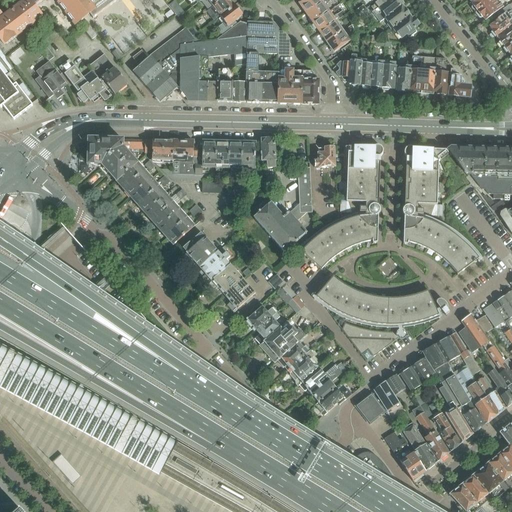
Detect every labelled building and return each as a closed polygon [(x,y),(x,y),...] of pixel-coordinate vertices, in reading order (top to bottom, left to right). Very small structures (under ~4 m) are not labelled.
[(0,40),(5,47),(42,19),(33,7),(35,6),(36,7),(44,0),(54,0),(74,27),(89,15),(92,20),(117,1),(116,0),(26,0),(3,18),(0,14),(0,40)] [(174,3),(177,1),(176,0),(170,0),(166,3),(171,11),(177,6),(174,3)] [(199,0),(208,10),(212,7),(221,0),(199,0)] [(208,10),(206,12),(213,21),(219,17),(232,7),(229,3),(229,1),(227,0),(221,0),(212,7),(208,10)] [(303,0),(298,4),(299,4),(299,5),(301,8),(305,14),(307,13),(322,3),(319,0),(303,0)] [(328,3),(331,1),(330,0),(325,0),(322,3),(307,13),(310,17),(309,19),(311,22),(313,22),(313,23),(328,12),(325,7),(328,4),(328,3)] [(398,0),(380,0),(371,8),(373,12),(372,13),(375,18),(380,14),(384,19),(385,19),(401,6),(403,5),(398,0)] [(473,0),(470,2),(473,5),(472,6),(472,7),(472,8),(475,13),(492,0),(473,0)] [(499,3),(497,5),(493,0),(492,0),(475,13),(479,18),(480,18),(481,18),(482,19),(483,18),(485,21),(503,8),(499,3)] [(511,3),(509,6),(508,5),(502,10),(505,14),(500,18),(500,19),(490,27),(492,30),(491,31),(492,32),(491,33),(491,34),(494,37),(495,38),(496,37),(511,25),(511,13),(510,12),(511,10),(511,3)] [(234,6),(234,5),(232,7),(219,17),(224,23),(218,28),(223,35),(228,32),(227,30),(229,28),(228,27),(235,22),(242,16),(238,11),(239,8),(237,6),(234,6)] [(363,6),(355,12),(357,16),(365,10),(363,6)] [(404,9),(404,10),(401,6),(385,19),(393,29),(409,17),(409,16),(409,14),(407,10),(404,9)] [(178,18),(184,13),(179,7),(173,12),(178,18)] [(360,19),(367,13),(365,10),(358,16),(360,19)] [(171,11),(164,16),(167,20),(174,15),(171,11)] [(336,22),(345,15),(342,11),(333,18),(328,12),(313,23),(314,24),(314,26),(315,28),(317,28),(321,33),(336,22)] [(413,19),(412,20),(409,17),(393,29),(392,30),(395,34),(396,33),(401,40),(406,36),(409,39),(416,34),(413,30),(419,26),(413,19)] [(278,54),(278,32),(278,30),(272,21),(247,21),(247,24),(246,37),(246,53),(258,54),(265,54),(278,54)] [(224,35),(218,40),(218,41),(246,37),(247,24),(240,23),(237,25),(235,22),(228,27),(229,28),(227,30),(228,32),(223,35),(224,35)] [(327,42),(342,32),(336,22),(321,33),(321,34),(320,35),(323,38),(324,38),(327,42)] [(86,23),(81,27),(91,40),(96,36),(86,23)] [(511,25),(496,37),(499,41),(499,42),(498,43),(501,47),(503,47),(503,46),(504,47),(511,40),(511,25)] [(66,37),(69,34),(64,27),(61,30),(66,37)] [(180,33),(190,45),(197,44),(192,37),(185,29),(180,33)] [(290,42),(283,32),(278,32),(278,54),(278,56),(290,57),(290,42)] [(333,53),(350,42),(342,32),(327,42),(326,43),(333,53)] [(180,33),(176,36),(183,46),(190,45),(180,33)] [(195,35),(192,37),(197,44),(201,43),(195,35)] [(176,36),(171,40),(179,50),(179,46),(183,46),(176,36)] [(196,102),(207,103),(208,75),(207,73),(208,58),(233,55),(235,69),(245,67),(246,53),(246,37),(218,41),(215,41),(201,43),(197,44),(196,102)] [(179,50),(171,40),(166,44),(174,54),(179,50)] [(511,40),(504,47),(503,48),(503,49),(506,53),(507,53),(508,52),(511,56),(511,54),(511,40)] [(49,62),(54,58),(43,44),(38,48),(49,62)] [(166,44),(162,47),(170,57),(171,56),(174,54),(166,44)] [(196,102),(197,44),(190,45),(183,46),(179,46),(179,50),(174,54),(171,56),(180,66),(179,89),(180,92),(188,102),(196,102)] [(342,54),(351,48),(349,45),(341,51),(342,54)] [(162,47),(157,51),(165,61),(170,57),(162,47)] [(20,49),(7,58),(15,68),(21,63),(18,59),(24,54),(20,49)] [(118,61),(122,57),(117,50),(112,54),(118,61)] [(165,61),(157,51),(152,55),(159,63),(160,62),(161,64),(165,61)] [(133,58),(136,63),(144,56),(141,52),(133,58)] [(257,73),(258,54),(246,53),(245,67),(245,84),(245,103),(246,103),(246,104),(264,104),(264,73),(257,73)] [(97,79),(89,86),(99,100),(101,99),(103,102),(106,102),(127,86),(104,55),(88,68),(97,79)] [(152,55),(147,58),(148,59),(149,58),(156,66),(159,63),(152,55)] [(139,67),(134,73),(158,101),(162,101),(174,89),(179,89),(180,66),(171,56),(169,57),(165,61),(161,64),(160,62),(159,63),(156,66),(149,58),(148,59),(148,60),(139,67)] [(148,60),(144,56),(136,63),(139,67),(148,60)] [(349,82),(349,86),(358,87),(360,61),(361,59),(356,59),(356,57),(353,57),(351,56),(350,64),(349,82)] [(412,63),(410,91),(413,91),(413,93),(421,94),(424,58),(413,57),(412,63)] [(424,58),(421,94),(422,94),(433,95),(434,93),(436,59),(435,59),(425,58),(424,58)] [(436,59),(434,93),(437,93),(437,95),(445,96),(445,92),(446,86),(447,71),(449,71),(450,66),(445,60),(437,59),(436,59)] [(99,100),(89,86),(69,61),(59,69),(77,93),(76,94),(77,95),(76,96),(82,104),(84,104),(88,101),(89,103),(92,101),(94,104),(99,100)] [(360,61),(358,87),(360,87),(363,88),(362,89),(364,91),(367,91),(369,90),(372,65),(365,65),(366,61),(360,61)] [(40,77),(35,81),(49,99),(53,96),(57,100),(63,94),(62,92),(60,91),(66,86),(55,72),(48,62),(36,72),(40,77)] [(372,65),(369,90),(370,90),(371,90),(372,92),(376,92),(378,90),(378,89),(380,89),(381,89),(384,63),(382,63),(372,62),(372,65)] [(397,89),(396,92),(405,92),(405,90),(410,91),(412,63),(409,63),(407,62),(407,67),(406,71),(398,70),(397,82),(397,89)] [(381,89),(381,90),(382,91),(383,92),(387,92),(389,91),(389,90),(393,90),(394,79),(395,64),(384,63),(381,89)] [(334,71),(334,72),(338,78),(339,78),(342,78),(341,80),(343,82),(348,82),(349,82),(350,64),(348,64),(340,64),(334,69),(334,71)] [(446,86),(445,92),(447,93),(449,93),(449,96),(469,98),(470,91),(467,87),(464,87),(465,84),(459,78),(457,78),(458,76),(454,72),(450,66),(449,71),(447,71),(446,86)] [(218,75),(217,103),(232,103),(232,83),(233,69),(220,70),(219,71),(218,71),(218,75)] [(12,87),(0,70),(0,109),(3,107),(14,121),(33,106),(16,84),(12,87)] [(290,105),(290,72),(278,71),(278,73),(277,104),(290,105)] [(290,72),(290,105),(302,105),(303,72),(290,72)] [(303,72),(302,105),(303,105),(315,105),(318,102),(318,81),(312,72),(311,72),(304,72),(303,72)] [(277,104),(278,73),(264,73),(264,104),(277,104)] [(208,75),(207,103),(217,103),(218,75),(208,75)] [(232,103),(244,104),(245,103),(245,84),(232,83),(232,103)] [(89,142),(88,163),(89,164),(91,164),(91,165),(100,165),(101,165),(102,140),(91,140),(89,142)] [(102,140),(101,165),(121,147),(124,150),(131,150),(131,153),(145,153),(145,141),(122,141),(102,140)] [(267,170),(276,170),(274,140),(261,141),(262,167),(262,169),(267,169),(267,170)] [(145,153),(145,154),(148,154),(148,157),(153,162),(153,142),(145,141),(145,153)] [(153,142),(153,162),(155,164),(157,162),(172,162),(173,142),(153,142)] [(172,171),(172,176),(175,176),(178,176),(182,177),(185,177),(188,177),(191,177),(195,177),(198,177),(202,177),(202,168),(202,164),(202,158),(203,148),(198,148),(198,146),(194,146),(194,142),(173,142),(172,162),(172,171)] [(202,164),(202,168),(215,168),(216,143),(203,143),(203,146),(203,148),(202,158),(202,164)] [(216,143),(215,168),(229,169),(230,143),(216,143)] [(230,143),(229,169),(242,169),(243,144),(230,143)] [(243,144),(242,169),(255,170),(256,158),(256,144),(244,144),(243,144)] [(348,249),(352,248),(356,246),(360,245),(364,243),(368,242),(372,241),(373,244),(377,244),(378,216),(379,215),(380,214),(379,213),(379,210),(380,209),(379,207),(380,157),(382,156),(382,155),(383,153),(383,151),(382,150),(382,148),(380,147),(379,147),(377,146),(376,147),(374,147),(373,148),(349,148),(346,213),(353,214),(354,216),(350,217),(346,219),(342,221),(338,222),(334,224),(331,226),(327,229),(323,231),(320,233),(311,240),(307,243),(304,246),(299,251),(321,271),(322,270),(321,270),(324,267),(326,265),(330,261),(334,258),(337,256),(341,254),(345,251),(348,249)] [(121,147),(101,165),(108,173),(109,174),(130,156),(124,150),(121,147)] [(315,162),(315,169),(335,168),(334,149),(332,149),(331,148),(327,148),(326,149),(325,149),(325,150),(318,150),(319,154),(318,154),(318,162),(315,162)] [(470,245),(466,241),(462,238),(458,234),(454,231),(449,228),(444,225),(440,223),(437,221),(430,218),(431,216),(437,217),(438,189),(438,181),(439,161),(448,154),(447,152),(439,158),(433,151),(414,150),(413,149),(412,148),(410,148),(409,148),(407,148),(406,149),(405,151),(404,152),(404,154),(404,155),(405,157),(406,158),(405,207),(404,208),(403,209),(404,210),(404,214),(403,215),(403,216),(404,217),(403,244),(408,246),(408,243),(414,244),(420,246),(425,249),(430,252),(435,255),(440,258),(445,262),(449,266),(453,270),(457,275),(457,276),(473,263),(476,264),(476,261),(481,258),(478,253),(474,249),(470,245)] [(511,150),(452,149),(473,178),(475,182),(478,186),(481,190),(484,190),(488,195),(511,195),(511,150)] [(130,156),(109,174),(111,176),(116,182),(136,164),(130,156)] [(149,162),(144,166),(147,169),(150,172),(155,168),(149,162)] [(136,164),(116,182),(124,190),(144,172),(137,164),(136,164)] [(310,189),(311,189),(310,170),(299,171),(300,175),(298,175),(298,176),(300,176),(300,189),(298,189),(298,190),(300,190),(301,199),(299,199),(299,200),(301,200),(301,203),(289,214),(285,210),(280,214),(276,210),(271,204),(269,205),(265,201),(255,210),(259,215),(254,219),(284,254),(305,236),(306,235),(305,234),(296,223),(307,213),(312,213),(310,189)] [(172,171),(161,171),(172,182),(172,176),(172,171)] [(144,172),(124,190),(130,198),(151,180),(144,172)] [(164,177),(159,182),(162,185),(164,188),(170,183),(164,177)] [(151,180),(130,198),(131,198),(138,206),(158,188),(151,180)] [(234,196),(245,188),(241,183),(230,191),(234,196)] [(158,188),(138,206),(145,214),(165,196),(158,188)] [(238,201),(249,193),(245,188),(234,196),(238,201)] [(182,191),(178,193),(183,199),(186,196),(182,191)] [(165,196),(145,214),(152,222),(172,204),(165,196)] [(502,201),(492,208),(494,212),(505,205),(502,201)] [(172,204),(152,222),(159,230),(179,212),(172,204)] [(201,214),(202,213),(196,206),(189,212),(194,217),(198,214),(201,214)] [(511,210),(509,212),(508,211),(505,211),(501,214),(501,216),(511,233),(511,210)] [(179,212),(159,230),(159,231),(166,238),(186,220),(180,213),(179,212)] [(186,220),(166,238),(167,239),(173,246),(179,241),(194,228),(186,220)] [(200,269),(218,253),(201,233),(183,249),(187,254),(184,258),(190,265),(194,261),(200,269)] [(226,253),(222,257),(218,253),(200,269),(203,271),(200,274),(204,278),(203,279),(204,282),(206,285),(209,286),(230,267),(226,261),(230,258),(226,253)] [(224,296),(242,280),(230,267),(209,286),(210,289),(212,291),(215,293),(216,292),(219,296),(222,293),(224,296)] [(285,285),(284,284),(277,275),(268,283),(276,293),(285,285)] [(334,277),(314,300),(319,304),(325,308),(331,312),(337,316),(344,319),(350,321),(357,324),(364,326),(371,327),(378,328),(389,329),(394,329),(399,329),(405,329),(410,328),(415,327),(420,326),(425,324),(430,323),(435,321),(440,319),(442,317),(441,313),(442,312),(447,318),(452,315),(449,311),(449,310),(449,309),(449,308),(449,307),(448,306),(448,305),(447,304),(446,304),(445,303),(444,302),(443,302),(441,302),(440,302),(439,302),(438,302),(438,303),(438,304),(437,304),(437,305),(438,306),(440,309),(437,312),(428,291),(427,292),(422,294),(416,296),(410,297),(405,298),(399,299),(393,299),(387,299),(382,299),(376,298),(370,297),(362,295),(359,293),(356,292),(353,291),(347,288),(342,284),(339,282),(336,280),(334,278),(334,277)] [(255,295),(252,291),(242,280),(224,296),(231,303),(227,307),(234,314),(244,305),(245,306),(253,299),(252,298),(255,295)] [(282,289),(292,301),(296,297),(286,286),(282,289)] [(305,307),(296,297),(292,301),(301,310),(305,307)] [(511,307),(504,297),(496,303),(497,304),(495,306),(493,304),(483,311),(495,329),(499,326),(505,322),(510,330),(511,332),(511,307)] [(81,379),(42,335),(11,299),(0,308),(0,338),(77,383),(81,379)] [(272,309),(267,313),(262,307),(247,321),(244,324),(250,330),(253,328),(256,331),(276,314),(272,309)] [(260,335),(255,339),(261,346),(281,329),(280,328),(275,322),(279,318),(276,314),(256,331),(260,335)] [(476,322),(471,315),(470,315),(461,322),(466,329),(479,349),(483,347),(501,374),(498,376),(504,383),(505,382),(511,391),(511,372),(502,359),(485,335),(476,322)] [(485,335),(493,330),(484,318),(476,322),(485,335)] [(261,346),(260,348),(274,363),(276,363),(277,361),(299,343),(306,337),(299,330),(296,333),(293,330),(294,328),(288,322),(287,323),(286,322),(286,323),(280,328),(281,329),(261,346)] [(373,332),(368,331),(363,330),(358,329),(354,327),(349,325),(345,324),(342,330),(366,363),(397,340),(408,332),(401,333),(398,333),(394,333),(387,333),(382,333),(378,332),(373,332)] [(472,354),(479,349),(466,329),(459,335),(472,354)] [(467,351),(456,333),(450,337),(460,355),(460,356),(472,376),(479,372),(467,351)] [(460,355),(450,337),(450,336),(436,345),(447,364),(460,356),(460,355)] [(299,343),(277,361),(283,368),(285,368),(287,366),(289,369),(310,351),(306,346),(303,348),(299,343)] [(103,401),(0,344),(0,390),(27,405),(74,431),(159,478),(162,474),(177,444),(178,443),(103,401)] [(484,426),(454,376),(435,345),(423,352),(444,388),(462,418),(464,417),(474,434),(484,426)] [(308,360),(314,355),(310,351),(289,369),(292,372),(290,374),(290,376),(296,382),(296,385),(297,387),(298,387),(319,369),(318,368),(314,367),(308,360)] [(429,381),(437,376),(424,358),(411,367),(422,385),(429,381)] [(511,364),(508,360),(506,361),(503,358),(502,359),(511,372),(511,364)] [(319,369),(298,387),(304,393),(305,393),(307,391),(310,394),(342,367),(343,366),(341,364),(339,365),(338,363),(331,370),(331,369),(324,375),(319,369)] [(342,367),(310,394),(313,397),(311,399),(311,401),(315,406),(336,389),(331,383),(345,371),(342,367)] [(411,392),(422,385),(411,367),(399,375),(411,392)] [(464,384),(473,378),(467,369),(455,376),(472,405),(474,403),(480,413),(479,413),(486,425),(497,416),(476,383),(467,389),(464,384)] [(369,382),(358,370),(353,375),(359,382),(363,386),(364,387),(369,383),(369,382)] [(498,376),(494,371),(488,375),(497,389),(504,383),(498,376)] [(405,389),(396,377),(396,376),(385,382),(395,396),(405,389)] [(495,392),(493,393),(484,378),(476,383),(497,416),(506,409),(495,392)] [(394,396),(395,396),(385,382),(373,392),(374,394),(386,412),(388,416),(401,407),(394,396)] [(436,391),(431,383),(425,387),(430,395),(436,391)] [(511,404),(511,393),(504,383),(497,389),(496,390),(507,408),(511,404)] [(472,435),(462,418),(444,388),(439,390),(445,401),(451,411),(445,415),(463,443),(472,435)] [(347,390),(341,395),(336,389),(315,406),(314,407),(320,414),(324,411),(327,414),(338,405),(339,406),(352,396),(347,390)] [(385,413),(386,412),(374,394),(372,396),(371,395),(356,407),(369,425),(385,413)] [(419,407),(425,403),(419,395),(414,398),(419,407)] [(433,415),(429,410),(425,404),(420,407),(427,419),(433,415)] [(427,419),(420,407),(412,412),(412,413),(417,420),(427,437),(424,439),(439,462),(449,453),(427,419)] [(439,412),(432,416),(434,419),(431,421),(451,452),(461,444),(442,414),(441,414),(439,412)] [(412,413),(407,416),(412,423),(417,420),(412,413)] [(426,471),(401,431),(397,424),(395,425),(398,431),(396,432),(397,435),(400,434),(401,435),(400,436),(403,439),(399,441),(394,433),(384,439),(395,456),(412,482),(426,471)] [(426,471),(437,463),(411,424),(401,431),(426,471)] [(499,437),(499,439),(503,444),(505,444),(507,443),(510,447),(511,449),(511,437),(505,430),(500,434),(501,436),(499,437)] [(511,449),(510,447),(499,455),(511,471),(511,449)] [(397,490),(396,487),(393,484),(391,478),(387,471),(387,470),(387,469),(380,461),(375,456),(371,454),(367,453),(360,455),(345,466),(346,467),(344,469),(339,473),(335,476),(330,482),(324,490),(319,497),(315,504),(311,511),(383,511),(386,508),(392,497),(395,495),(396,494),(397,492),(397,490)] [(81,477),(61,455),(52,463),(72,485),(81,477)] [(511,479),(510,478),(511,476),(511,471),(499,455),(492,461),(488,464),(508,489),(511,493),(511,479)] [(176,463),(174,465),(195,477),(196,475),(198,473),(177,461),(176,463)] [(497,499),(508,489),(488,464),(472,477),(473,477),(491,499),(495,496),(497,499)] [(491,499),(473,477),(462,485),(481,508),(484,511),(490,511),(498,507),(491,499)] [(484,511),(481,508),(462,485),(458,489),(449,496),(464,511),(484,511)] [(221,488),(220,491),(242,503),(243,501),(244,499),(222,486),(221,488)]
